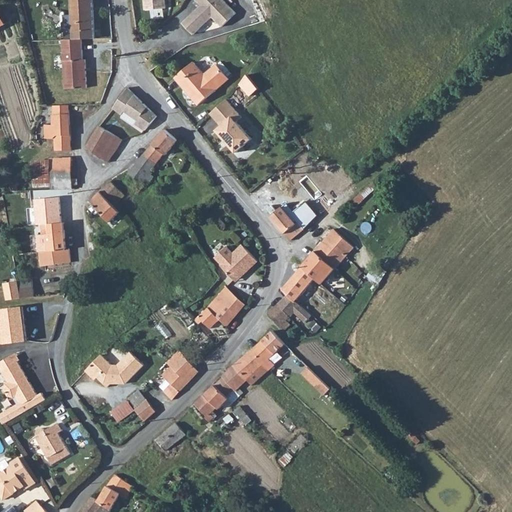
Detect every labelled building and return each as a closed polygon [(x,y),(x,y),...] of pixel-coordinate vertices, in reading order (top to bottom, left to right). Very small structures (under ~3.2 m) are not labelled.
[(83,40),(95,40),(93,0),(72,0),(73,12),(67,13),(67,18),(66,20),(67,40),(83,40)] [(143,0),(145,10),(165,8),(164,0),(143,0)] [(225,0),(197,0),(202,6),(184,22),(195,34),(216,15),(224,24),(237,13),(225,0)] [(67,40),(63,40),(65,89),(87,88),(86,59),(84,59),(83,40),(67,40)] [(227,78),(215,64),(203,75),(193,62),(173,78),(196,105),(227,78)] [(130,88),(115,109),(124,114),(127,111),(140,120),(137,125),(148,130),(157,116),(130,88)] [(226,101),(210,114),(221,127),(215,131),(235,154),(251,141),(236,123),(241,119),(226,101)] [(54,141),(55,152),(71,152),(69,105),(53,106),(54,127),(45,127),(46,141),(54,141)] [(123,141),(100,126),(86,148),(108,163),(123,141)] [(166,155),(178,141),(173,137),(165,131),(144,156),(156,165),(164,154),(166,155)] [(156,165),(144,156),(140,161),(130,175),(140,182),(138,186),(143,190),(145,186),(147,187),(155,175),(151,172),(156,165)] [(51,190),(58,190),(72,190),(72,186),(77,186),(77,180),(71,180),(71,167),(72,167),(72,158),(48,159),(51,190)] [(128,200),(112,182),(101,193),(115,208),(118,205),(120,207),(128,200)] [(3,186),(5,192),(16,190),(18,190),(16,184),(3,186)] [(115,208),(101,193),(92,203),(95,206),(100,212),(111,223),(121,213),(115,208)] [(40,236),(42,252),(67,250),(62,196),(45,198),(45,195),(39,196),(40,207),(44,206),(46,205),(50,235),(40,236)] [(290,241),(308,225),(289,201),(270,217),(290,241)] [(331,245),(343,258),(351,248),(334,230),(326,239),(331,245)] [(142,239),(137,231),(131,236),(136,243),(142,239)] [(320,286),(343,258),(331,245),(326,239),(301,267),(314,280),(320,286)] [(248,270),(258,260),(243,244),(221,265),(235,279),(246,268),(248,270)] [(44,267),(73,264),(71,250),(67,250),(42,252),(44,267)] [(314,280),(301,267),(282,290),(287,295),(295,302),(296,302),(314,280)] [(357,288),(362,280),(354,271),(347,277),(357,288)] [(20,297),(33,295),(30,278),(17,281),(20,297)] [(227,286),(208,305),(214,313),(234,293),(227,286)] [(237,313),(241,316),(243,314),(245,315),(250,309),(234,293),(214,313),(217,316),(226,325),(237,313)] [(289,317),(301,307),(296,302),(295,302),(287,295),(279,303),(289,317)] [(288,322),(291,320),(289,317),(279,303),(268,313),(283,331),(290,325),(288,322)] [(208,305),(202,311),(211,321),(217,316),(214,313),(208,305)] [(22,306),(0,308),(5,343),(26,341),(22,306)] [(283,347),(279,341),(273,332),(250,352),(266,372),(270,368),(268,360),(283,347)] [(108,355),(93,371),(102,380),(104,377),(115,387),(120,381),(123,381),(123,384),(131,383),(150,363),(137,351),(124,364),(118,364),(108,355)] [(186,351),(181,356),(190,366),(196,360),(186,351)] [(266,372),(250,352),(233,367),(244,384),(248,389),(266,372)] [(18,359),(14,353),(7,357),(6,357),(10,363),(15,360),(18,359)] [(171,367),(188,384),(198,373),(190,366),(181,356),(178,353),(168,364),(171,367)] [(37,394),(15,360),(10,363),(6,357),(0,360),(0,364),(2,368),(0,370),(8,382),(6,383),(4,390),(9,396),(15,397),(17,396),(20,402),(0,415),(0,417),(4,424),(45,398),(41,391),(37,394)] [(150,363),(131,383),(133,383),(151,364),(150,363)] [(325,392),(332,385),(310,364),(302,372),(325,392)] [(171,384),(179,393),(188,384),(171,367),(162,376),(171,384)] [(244,384),(233,367),(222,377),(223,378),(233,394),(244,384)] [(233,394),(223,378),(215,385),(230,403),(234,401),(233,394)] [(163,392),(171,401),(179,393),(171,384),(163,392)] [(230,403),(215,385),(196,403),(208,416),(207,418),(211,422),(217,417),(215,412),(230,403)] [(128,402),(144,423),(156,413),(139,392),(128,402)] [(245,422),(239,416),(235,421),(240,426),(245,422)] [(169,450),(184,435),(186,434),(175,423),(158,439),(169,450)] [(56,466),(74,455),(62,435),(65,433),(61,425),(47,434),(44,431),(42,432),(40,433),(40,438),(39,439),(56,466)] [(35,482),(38,480),(23,455),(19,457),(35,482)] [(25,488),(35,482),(19,457),(13,461),(13,466),(2,472),(0,472),(0,492),(4,498),(24,486),(25,488)] [(124,498),(130,490),(132,487),(116,475),(97,501),(91,496),(83,506),(83,510),(82,511),(99,511),(100,511),(99,511),(111,511),(123,497),(124,498)] [(26,511),(46,511),(37,501),(25,511),(26,511)]
